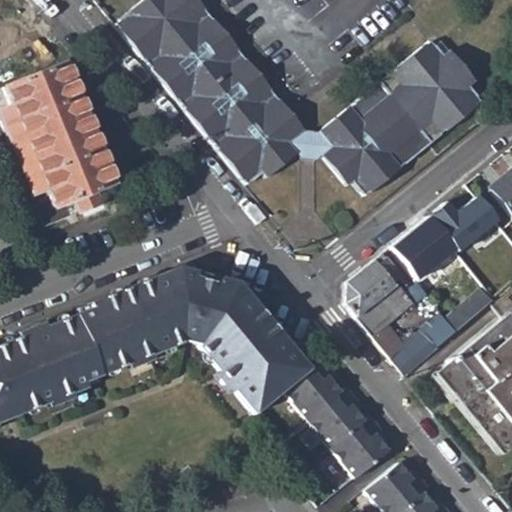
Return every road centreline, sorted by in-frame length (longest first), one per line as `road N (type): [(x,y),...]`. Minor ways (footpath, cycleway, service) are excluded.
road 1 (residential): [(300,289),(479,511)]
road 2 (residential): [(63,0),(238,212)]
road 3 (residential): [(511,120),(300,289)]
road 4 (residential): [(238,212),(0,313)]
